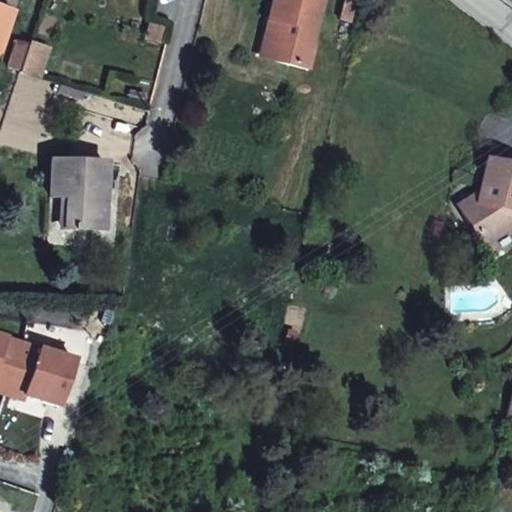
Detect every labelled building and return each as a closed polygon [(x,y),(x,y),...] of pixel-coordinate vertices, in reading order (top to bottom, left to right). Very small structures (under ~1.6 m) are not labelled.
[(311,0),(262,0),(260,14),(273,16),(265,57),(302,63),(308,37),(304,36),(311,0)] [(253,54),(265,57),(273,16),(260,14),(253,54)] [(27,33),(17,65),(35,71),(45,39),(27,33)] [(50,197),(67,198),(67,229),(103,230),(104,164),(51,164),(50,197)] [(511,168),(492,165),(487,193),(482,207),(465,218),(486,249),(511,232),(511,168)] [(465,218),(482,207),(487,193),(469,203),(458,208),(465,218)] [(0,327),(0,384),(11,388),(27,336),(0,327)] [(80,352),(27,336),(11,388),(30,393),(31,389),(66,399),(80,352)]
